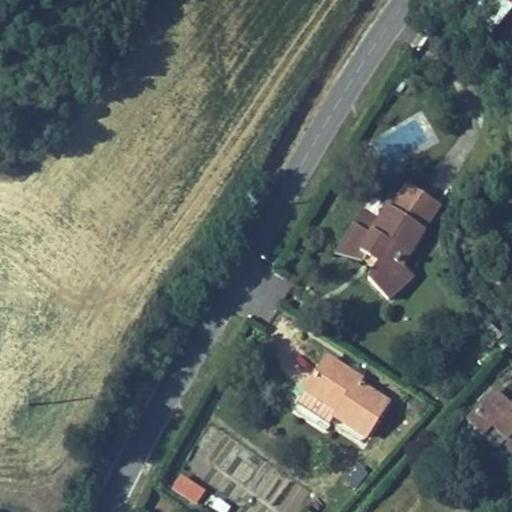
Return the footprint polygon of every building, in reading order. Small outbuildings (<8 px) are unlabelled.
[(391,201),(428,225),(444,202),(406,177),(391,201)] [(364,208),(337,250),(364,258),(369,250),(381,256),(369,274),(390,294),(416,273),(406,261),(428,225),(391,201),(389,200),(377,216),(364,208)] [(365,377),(326,353),(305,386),(343,409),(339,416),(371,436),(393,401),(362,382),(365,377)] [(492,385),(465,413),(481,428),(490,419),(502,431),(498,435),(511,448),(511,391),(505,398),(492,385)] [(343,409),(305,386),(301,393),(339,416),(343,409)] [(358,465),(345,481),(356,490),(369,474),(358,465)] [(206,490),(180,474),(172,486),(198,503),(206,490)] [(226,511),(232,505),(219,496),(212,507),(220,511),(226,511)]
